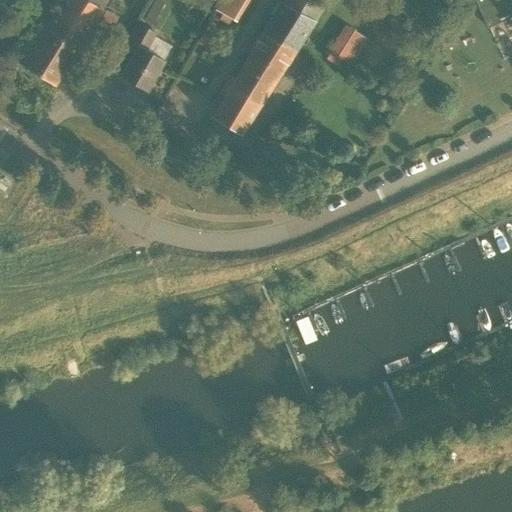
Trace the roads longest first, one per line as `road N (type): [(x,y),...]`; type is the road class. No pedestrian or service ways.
road 1 (unclassified): [(0,136),(145,225),(194,242),(247,242),(317,221),(511,132)]
road 2 (track): [(166,511),(288,471)]
